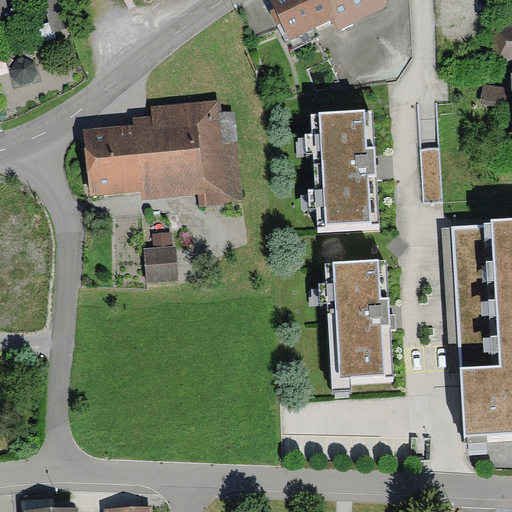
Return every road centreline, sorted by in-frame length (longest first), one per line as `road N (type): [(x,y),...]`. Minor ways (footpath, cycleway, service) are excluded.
road 1 (unknown): [(417,0),(421,47),(400,121),(417,379),(463,483)]
road 2 (residential): [(183,474),(511,487)]
road 3 (tertiary): [(0,150),(55,126),(222,0)]
road 4 (residential): [(0,475),(57,466),(183,474)]
